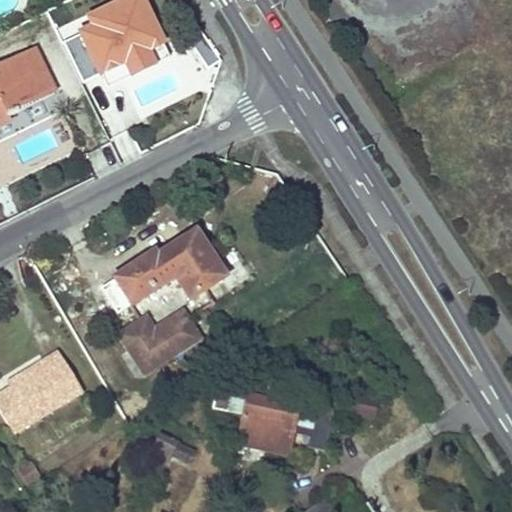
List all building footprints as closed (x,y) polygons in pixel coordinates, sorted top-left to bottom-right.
[(171,59),(142,0),(130,0),(90,20),(95,30),(65,44),(84,83),(114,69),(121,83),(171,59)] [(18,113),(17,111),(17,110),(55,92),(34,49),(0,66),(0,126),(10,121),(9,117),(18,113)] [(224,277),(209,255),(195,233),(158,258),(155,253),(116,278),(133,304),(176,275),(191,298),(224,277)] [(182,312),(154,330),(146,317),(120,333),(144,373),(199,338),(182,312)] [(86,391),(62,351),(48,360),(51,365),(14,387),(0,394),(0,404),(17,432),(86,391)] [(48,360),(11,381),(14,387),(51,365),(48,360)] [(266,400),(270,384),(256,361),(224,382),(223,388),(216,387),(211,406),(243,414),(237,443),(288,453),(293,434),(309,436),(308,447),(325,451),(333,415),(313,411),(266,400)] [(313,411),(333,415),(336,400),(316,396),(313,411)] [(169,454),(178,458),(187,462),(192,452),(158,437),(150,457),(165,463),(169,454)] [(332,511),(356,497),(348,483),(302,511),(332,511)]
